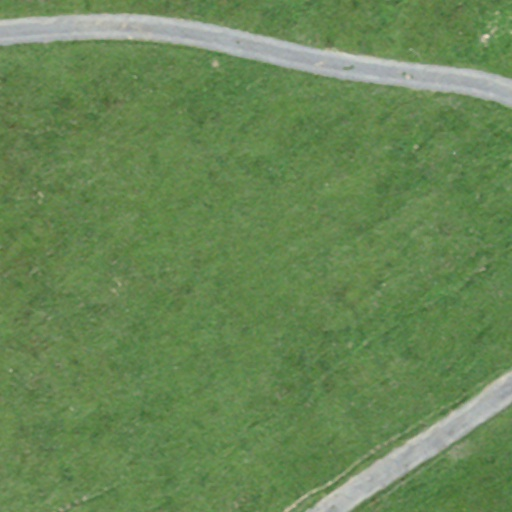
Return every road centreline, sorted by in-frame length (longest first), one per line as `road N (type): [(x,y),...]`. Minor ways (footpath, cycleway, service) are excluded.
road 1 (track): [(511,92),(318,70),(187,33),(0,35)]
road 2 (track): [(344,511),(511,392)]
